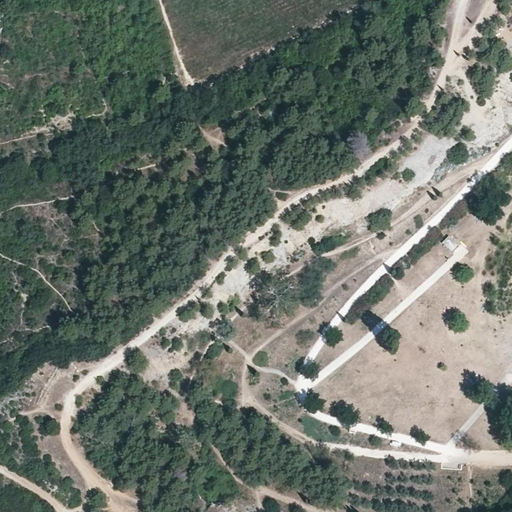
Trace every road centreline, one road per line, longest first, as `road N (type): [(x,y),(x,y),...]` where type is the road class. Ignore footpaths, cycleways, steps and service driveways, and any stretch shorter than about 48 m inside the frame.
road 1 (track): [(129,511),(68,440),(73,391),(203,291),(282,207),(358,176),(420,119),(452,58),(466,0)]
road 2 (track): [(511,140),(327,334),(301,388),(304,407),(327,420),(477,463),(511,459)]
road 3 (track): [(454,250),(392,316),(301,388)]
